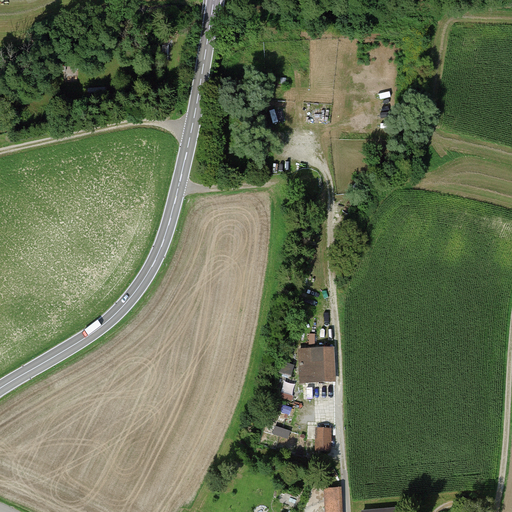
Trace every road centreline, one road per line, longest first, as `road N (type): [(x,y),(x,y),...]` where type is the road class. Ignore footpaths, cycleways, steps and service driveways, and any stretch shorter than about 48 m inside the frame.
road 1 (tertiary): [(0,388),(98,328),(136,291),(159,253),(192,130),(214,0)]
road 2 (track): [(331,244),(348,511)]
road 3 (track): [(192,130),(132,123),(0,152)]
road 4 (track): [(511,344),(495,511)]
